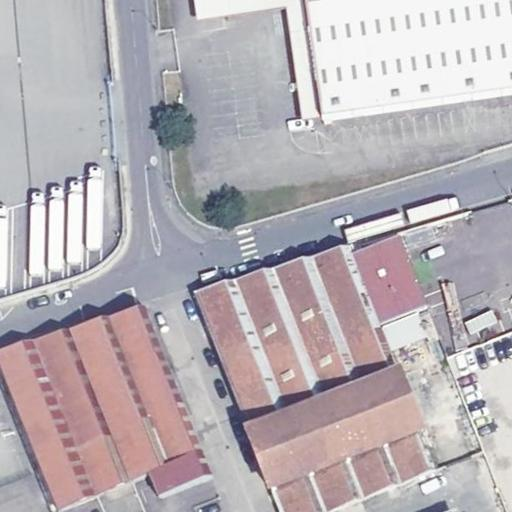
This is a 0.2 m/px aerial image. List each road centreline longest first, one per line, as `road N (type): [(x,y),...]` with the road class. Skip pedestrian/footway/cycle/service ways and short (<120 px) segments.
road 1 (residential): [(511,175),(160,279)]
road 2 (residential): [(160,279),(134,0)]
road 3 (residential): [(160,279),(0,326)]
